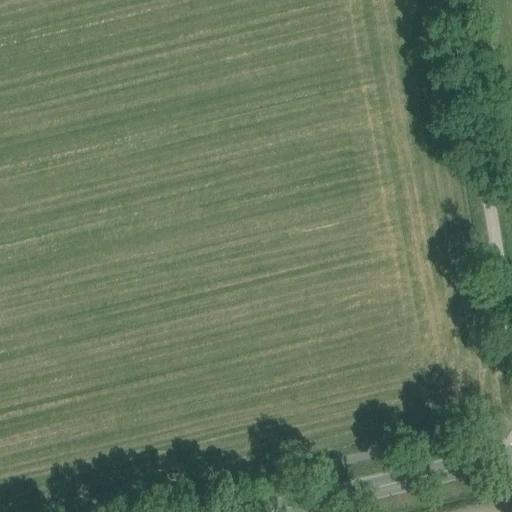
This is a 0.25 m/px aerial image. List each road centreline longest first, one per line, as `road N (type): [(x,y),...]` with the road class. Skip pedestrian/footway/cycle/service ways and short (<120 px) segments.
road 1 (unclassified): [(511,390),(445,0)]
road 2 (tertiary): [(268,511),(511,455)]
